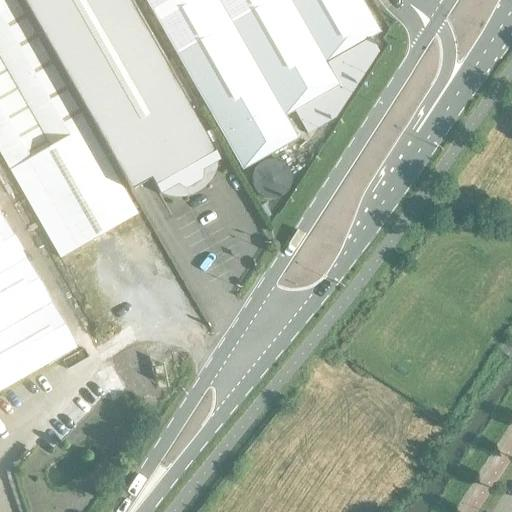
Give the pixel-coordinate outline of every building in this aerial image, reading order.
[(139,214),(15,0),(0,0),(0,153),(60,259),(139,214)] [(20,0),(130,190),(150,179),(158,194),(166,189),(170,197),(178,192),(185,194),(205,183),(207,176),(215,171),(211,164),(218,160),(127,0),(20,0)] [(144,0),(209,111),(233,152),(243,170),(298,139),(285,116),(339,85),(326,64),(380,32),(361,0),(144,0)] [(293,163),(265,159),(260,192),(288,197),(293,163)] [(0,391),(76,349),(0,215),(0,391)]
